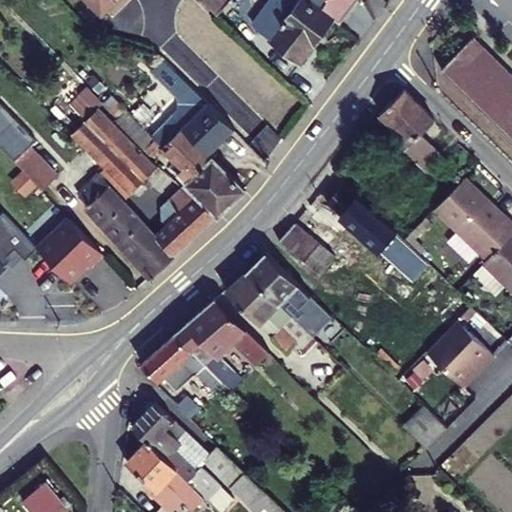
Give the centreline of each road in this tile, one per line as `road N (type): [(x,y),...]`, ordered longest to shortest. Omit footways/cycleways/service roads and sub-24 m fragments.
road 1 (secondary): [(383,53),(234,241),(97,364)]
road 2 (residential): [(383,53),(511,178)]
road 3 (residential): [(80,378),(102,406),(110,434),(103,511)]
